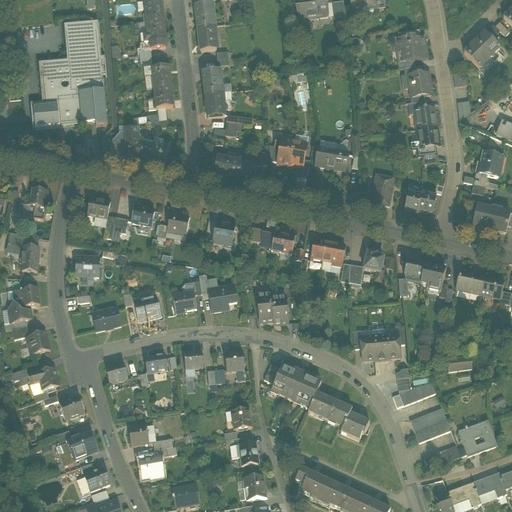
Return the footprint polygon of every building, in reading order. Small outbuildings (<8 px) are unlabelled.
[(298,6),(300,22),(320,19),(320,17),(327,16),(325,0),(294,0),(295,6),(298,6)] [(350,0),(351,9),(373,7),(372,0),(350,0)] [(373,7),(373,11),(385,10),(383,0),(372,0),(373,7)] [(144,4),(145,12),(147,24),(163,22),(161,2),(159,2),(145,4),(144,4)] [(331,5),(333,20),(345,19),(343,3),(331,5)] [(195,7),(198,31),(214,29),(213,22),(214,22),(213,13),(212,13),(211,6),(195,7)] [(511,11),(503,20),(511,29),(511,11)] [(149,45),(150,45),(165,43),(163,22),(147,24),(148,36),(149,45)] [(64,27),(66,44),(99,41),(98,24),(64,27)] [(137,36),(140,37),(148,36),(147,24),(135,26),(137,36)] [(495,29),(505,38),(509,34),(499,24),(495,29)] [(215,36),(214,29),(198,31),(200,54),(216,52),(216,45),(215,36)] [(414,69),(415,69),(414,63),(429,61),(425,37),(420,38),(419,32),(410,33),(411,39),(412,42),(418,41),(424,40),(426,59),(413,61),(413,63),(414,69)] [(485,35),(475,45),(490,60),(500,50),(485,35)] [(149,45),(148,36),(140,37),(141,46),(149,45)] [(398,71),(402,71),(401,62),(402,62),(401,54),(398,55),(396,41),(399,41),(398,39),(394,39),(398,71)] [(402,62),(403,64),(413,63),(413,61),(426,59),(424,40),(418,41),(412,42),(411,39),(399,41),(396,41),(398,55),(401,54),(402,62)] [(63,128),(82,126),(79,95),(104,93),(102,78),(106,77),(104,59),(101,59),(99,41),(66,44),(67,62),(48,64),(39,74),(42,104),(30,105),(31,117),(34,117),(34,122),(62,120),(63,128)] [(166,50),(165,43),(150,45),(150,51),(166,50)] [(479,71),(490,60),(475,45),(464,56),(479,71)] [(112,48),(113,61),(120,61),(120,52),(117,48),(112,48)] [(402,71),(404,70),(414,69),(413,63),(403,64),(402,62),(401,62),(402,71)] [(39,65),(39,74),(48,64),(39,65)] [(153,78),(154,91),(171,89),(168,68),(152,70),(153,78)] [(415,69),(414,69),(404,70),(405,77),(405,78),(407,77),(418,75),(418,68),(415,69)] [(153,78),(152,70),(143,71),(144,79),(145,79),(153,78)] [(202,74),(205,97),(221,95),(220,88),(221,88),(220,79),(219,79),(219,72),(202,74)] [(407,77),(409,91),(411,100),(424,98),(431,97),(430,91),(431,90),(429,76),(427,75),(419,76),(418,75),(407,77)] [(289,85),(297,84),(297,78),(297,77),(289,77),(289,85)] [(403,91),(409,91),(407,77),(405,78),(405,77),(401,78),(403,91)] [(154,91),(153,78),(145,79),(147,92),(154,91)] [(284,81),(276,80),(275,87),(282,89),(284,81)] [(220,88),(221,95),(231,94),(232,94),(231,87),(221,88),(220,88)] [(173,110),(171,89),(154,91),(155,102),(156,111),(157,111),(166,110),(173,110)] [(254,104),(259,95),(253,92),(248,101),(254,104)] [(107,128),(104,93),(79,95),(82,126),(95,125),(95,129),(107,128)] [(231,94),(221,95),(222,103),(223,103),(232,102),(231,94)] [(222,103),(221,95),(205,97),(208,120),(224,119),(223,111),(224,111),(223,103),(222,103)] [(148,112),(156,111),(155,102),(147,102),(148,112)] [(426,111),(425,104),(411,106),(408,106),(409,117),(415,116),(414,112),(426,111)] [(457,105),(459,123),(465,119),(463,104),(457,105)] [(158,117),(158,124),(167,123),(166,110),(157,111),(158,117)] [(415,116),(417,132),(436,129),(434,113),(429,110),(426,111),(414,112),(415,116)] [(32,122),(33,134),(63,132),(63,128),(62,120),(34,122),(32,122)] [(496,138),(511,145),(511,128),(502,124),(496,138)] [(439,148),(436,129),(417,132),(419,150),(420,151),(435,149),(439,148)] [(476,133),(470,131),(468,138),(474,140),(476,133)] [(137,132),(125,134),(126,150),(129,150),(127,158),(128,158),(134,160),(137,146),(138,146),(138,142),(138,141),(138,135),(137,132)] [(128,159),(128,158),(127,158),(129,150),(126,150),(125,134),(119,134),(119,136),(118,136),(118,137),(111,144),(110,145),(110,146),(112,145),(113,160),(126,159),(128,159)] [(296,137),(294,145),(307,147),(308,140),(296,137)] [(351,138),(353,160),(360,160),(358,137),(351,138)] [(153,144),(153,147),(162,149),(164,141),(154,139),(153,144)] [(277,166),(290,168),(294,145),(288,144),(288,142),(276,140),(275,149),(280,150),(277,165),(277,166)] [(149,165),(150,164),(153,147),(153,144),(144,142),(138,141),(138,142),(138,146),(137,146),(134,160),(134,162),(149,165)] [(368,141),(360,142),(361,150),(369,149),(368,141)] [(320,143),(319,151),(329,153),(328,154),(335,155),(336,146),(320,143)] [(307,147),(294,145),(290,168),(303,171),(304,163),(307,147)] [(162,149),(153,147),(150,164),(165,167),(168,150),(162,149)] [(271,164),(277,165),(280,150),(275,149),(269,148),(271,164)] [(417,159),(422,159),(436,157),(435,149),(420,151),(419,150),(416,150),(417,159)] [(315,168),(344,174),(348,156),(339,154),(339,156),(335,155),(328,154),(329,153),(319,151),(315,168)] [(487,178),(497,180),(500,165),(498,165),(500,157),(483,154),(481,165),(480,165),(478,174),(477,176),(487,178)] [(259,157),(261,168),(268,167),(266,157),(259,157)] [(437,157),(436,157),(422,159),(422,166),(438,164),(437,157)] [(214,176),(224,178),(227,161),(217,160),(216,165),(213,164),(212,170),(215,171),(214,176)] [(360,160),(353,160),(351,172),(358,173),(360,160)] [(224,178),(239,181),(242,166),(242,164),(227,161),(224,178)] [(414,172),(410,162),(402,166),(406,175),(414,172)] [(301,180),(307,181),(310,164),(304,163),(303,171),(301,180)] [(257,169),(242,166),(239,181),(238,182),(254,185),(257,169)] [(476,174),(473,187),(485,189),(487,178),(477,176),(478,174),(476,174)] [(371,205),(389,209),(394,181),(376,178),(373,194),(371,205)] [(305,191),(307,181),(301,180),(297,180),(295,190),(305,191)] [(435,195),(441,197),(444,186),(438,185),(435,195)] [(483,198),(485,189),(473,187),(471,195),(483,198)] [(27,207),(35,209),(45,211),(45,210),(43,209),(44,201),(47,202),(48,193),(33,191),(31,200),(29,200),(27,207)] [(417,215),(418,213),(422,195),(409,192),(404,213),(417,215)] [(364,194),(365,206),(371,205),(373,194),(370,193),(364,194)] [(11,205),(17,206),(17,205),(18,205),(20,195),(14,194),(11,205)] [(436,198),(422,195),(418,213),(432,216),(436,198)] [(95,220),(107,222),(108,219),(110,205),(90,202),(87,219),(95,220)] [(43,222),(45,211),(35,209),(33,220),(43,222)] [(472,228),(486,231),(490,214),(491,212),(477,209),(475,215),(473,214),(471,221),(474,221),(472,228)] [(138,227),(151,230),(154,214),(135,210),(132,226),(138,227)] [(501,217),(490,214),(486,231),(505,236),(510,216),(501,214),(501,217)] [(175,234),(186,236),(189,221),(175,218),(175,220),(170,219),(167,232),(175,233),(175,234)] [(115,220),(108,219),(107,222),(106,231),(104,239),(111,241),(113,234),(115,220)] [(107,222),(95,220),(94,229),(106,231),(107,222)] [(113,234),(118,235),(121,221),(115,220),(113,234)] [(128,223),(121,221),(118,235),(120,236),(125,237),(128,223)] [(220,246),(231,248),(234,229),(216,225),(213,242),(221,243),(220,246)] [(150,237),(151,230),(138,227),(137,234),(150,237)] [(157,244),(164,245),(165,240),(167,232),(159,230),(157,244)] [(260,244),(262,233),(253,231),(251,243),(260,244)] [(260,245),(272,247),(274,235),(275,236),(275,234),(263,231),(262,233),(260,244),(260,245)] [(167,232),(165,240),(184,244),(186,236),(175,234),(175,233),(167,232)] [(119,244),(120,236),(118,235),(113,234),(111,241),(111,243),(119,244)] [(17,237),(10,235),(7,250),(14,251),(16,243),(17,237)] [(295,239),(275,236),(274,235),(272,247),(271,251),(271,253),(280,255),(291,257),(292,257),(295,239)] [(38,241),(27,239),(26,245),(24,244),(24,249),(38,249),(38,241)] [(24,244),(16,243),(14,251),(24,253),(24,249),(24,244)] [(313,262),(322,264),(326,245),(314,243),(310,264),(313,264),(313,262)] [(326,245),(322,264),(331,266),(331,268),(336,269),(341,270),(345,248),(326,245)] [(22,273),(37,274),(38,249),(24,249),(24,253),(24,266),(22,266),(22,273)] [(24,266),(24,253),(14,251),(7,250),(6,254),(22,257),(22,266),(24,266)] [(294,264),(301,265),(302,262),(303,254),(296,253),(294,264)] [(375,283),(381,284),(384,273),(381,272),(383,260),(376,258),(376,256),(367,254),(364,270),(363,271),(377,274),(375,283)] [(291,257),(280,255),(279,262),(289,264),(291,257)] [(126,258),(118,257),(116,267),(124,269),(126,258)] [(94,279),(99,280),(99,261),(76,260),(75,276),(82,276),(82,279),(94,279)] [(396,263),(386,261),(384,271),(394,273),(396,263)] [(308,263),(302,262),(301,265),(300,274),(306,275),(308,263)] [(420,283),(421,283),(425,267),(406,263),(403,276),(404,279),(415,281),(420,283)] [(301,265),(294,264),(293,272),(300,274),(301,265)] [(331,266),(322,264),(321,271),(335,274),(336,269),(331,268),(331,266)] [(340,284),(349,286),(349,280),(350,268),(344,267),(340,284)] [(445,271),(425,267),(421,283),(420,287),(427,288),(426,292),(440,295),(445,271)] [(364,270),(350,268),(349,280),(349,286),(360,288),(363,271),(364,270)] [(456,293),(475,297),(479,278),(460,274),(456,293)] [(199,279),(200,285),(202,296),(202,297),(209,296),(208,292),(209,292),(208,283),(207,278),(199,279)] [(485,279),(479,278),(475,297),(480,299),(481,296),(485,279)] [(504,284),(485,279),(481,296),(499,300),(500,301),(502,294),(504,284)] [(216,281),(208,283),(209,292),(218,291),(216,281)] [(399,282),(400,299),(408,298),(407,283),(404,282),(399,282)] [(185,287),(186,296),(193,295),(195,294),(194,286),(194,285),(185,287)] [(439,300),(445,301),(447,291),(448,287),(442,286),(439,300)] [(209,296),(212,315),(221,314),(220,308),(228,307),(237,306),(234,288),(218,291),(209,292),(208,292),(209,296)] [(23,301),(24,309),(40,307),(37,290),(13,293),(15,302),(15,303),(18,303),(18,302),(23,301)] [(453,292),(447,291),(445,301),(444,303),(450,304),(453,292)] [(509,308),(511,300),(511,296),(502,294),(500,301),(499,300),(497,306),(509,308)] [(123,296),(125,307),(131,306),(129,295),(123,296)] [(172,298),(175,317),(186,316),(186,313),(196,311),(193,295),(186,296),(172,298)] [(260,326),(273,324),(274,324),(271,300),(272,300),(271,296),(257,298),(260,326)] [(76,299),(77,306),(89,304),(89,298),(76,299)] [(285,299),(272,300),(271,300),(274,324),(273,324),(274,328),(288,327),(285,299)] [(148,320),(148,322),(160,320),(156,301),(135,306),(138,322),(148,320)] [(8,312),(10,326),(26,323),(32,321),(31,313),(22,314),(14,306),(8,312)] [(91,316),(96,334),(105,332),(105,333),(112,331),(112,330),(121,328),(117,310),(91,316)] [(10,326),(12,332),(27,329),(26,323),(10,326)] [(29,338),(27,329),(12,332),(14,342),(26,339),(29,338)] [(398,336),(399,348),(405,347),(403,329),(397,330),(397,336),(398,336)] [(30,346),(33,357),(49,353),(45,334),(29,338),(26,339),(28,347),(30,346)] [(353,334),(354,352),(361,352),(360,340),(361,340),(360,334),(353,334)] [(397,336),(385,338),(388,361),(400,360),(399,348),(398,336),(397,336)] [(388,362),(388,361),(385,338),(373,339),(375,363),(375,364),(388,362)] [(371,363),(375,363),(373,339),(361,340),(360,340),(361,352),(362,364),(368,363),(371,363)] [(30,346),(28,347),(29,350),(21,352),(23,359),(33,357),(30,346)] [(184,355),(185,371),(195,371),(203,370),(202,354),(191,355),(184,355)] [(225,355),(226,374),(236,373),(244,372),(243,355),(235,356),(234,355),(225,355)] [(145,360),(147,376),(153,375),(167,373),(165,358),(155,360),(155,359),(145,360)] [(447,361),(448,374),(472,370),(470,359),(447,361)] [(106,371),(110,386),(127,382),(123,365),(113,368),(114,369),(106,371)] [(264,382),(274,387),(281,371),(271,367),(264,382)] [(295,401),(311,408),(316,396),(321,385),(282,368),(281,371),(274,387),(272,391),(279,394),(278,397),(294,403),(295,401)] [(493,368),(486,369),(487,380),(494,379),(493,368)] [(12,376),(15,383),(19,382),(28,378),(28,377),(29,377),(26,371),(12,376)] [(55,371),(38,375),(40,385),(42,392),(59,388),(55,371)] [(195,371),(185,371),(186,380),(195,379),(195,371)] [(396,376),(396,382),(408,380),(408,371),(401,372),(398,376),(396,376)] [(245,383),(244,372),(236,373),(237,384),(245,383)] [(216,386),(219,386),(217,373),(208,374),(209,387),(216,386)] [(30,387),(40,385),(38,375),(29,377),(28,377),(28,378),(30,385),(30,387)] [(147,376),(146,376),(148,385),(155,384),(153,375),(147,376)] [(139,377),(142,390),(149,389),(148,385),(146,376),(139,377)] [(427,377),(412,380),(413,388),(429,385),(427,377)] [(22,388),(30,385),(28,378),(19,382),(22,388)] [(408,380),(396,382),(399,397),(406,394),(410,393),(408,380)] [(30,387),(34,397),(42,395),(42,392),(40,385),(30,387)] [(431,385),(425,387),(429,398),(436,396),(431,385)] [(423,401),(429,398),(425,387),(418,390),(423,401)] [(418,390),(412,392),(417,404),(423,401),(418,390)] [(410,393),(406,394),(410,406),(417,404),(412,392),(410,393)] [(36,404),(43,402),(49,400),(47,393),(42,395),(34,397),(36,404)] [(403,409),(410,406),(406,394),(399,397),(403,409)] [(352,411),(316,396),(311,408),(308,415),(316,419),(317,416),(324,419),(323,422),(328,424),(329,421),(336,425),(335,427),(343,430),(341,435),(356,442),(359,436),(363,437),(369,425),(350,416),(352,411)] [(403,409),(399,397),(392,400),(396,411),(403,409)] [(49,400),(43,402),(45,408),(58,404),(56,398),(49,400)] [(502,398),(493,403),(497,410),(506,404),(502,398)] [(60,406),(65,422),(84,415),(78,399),(60,406)] [(145,412),(137,407),(133,413),(141,418),(145,412)] [(231,414),(234,432),(251,430),(248,411),(231,414)] [(440,425),(446,422),(442,411),(435,413),(440,425)] [(433,427),(440,425),(435,413),(429,416),(433,427)] [(427,430),(433,427),(429,416),(422,418),(427,430)] [(466,457),(467,459),(496,448),(485,416),(476,419),(478,422),(473,424),(475,428),(458,434),(463,450),(466,457)] [(420,432),(427,430),(422,418),(416,421),(420,432)] [(414,435),(420,432),(416,421),(410,423),(414,435)] [(446,422),(440,425),(444,436),(450,433),(446,422)] [(440,425),(433,427),(438,438),(444,436),(440,425)] [(433,427),(427,430),(431,441),(438,438),(433,427)] [(153,428),(146,429),(149,446),(153,445),(156,444),(153,428)] [(128,432),(131,448),(149,446),(146,429),(128,432)] [(427,430),(420,432),(425,443),(431,441),(427,430)] [(420,432),(414,435),(418,446),(425,443),(420,432)] [(67,446),(73,463),(97,454),(95,450),(96,450),(91,437),(90,437),(89,433),(79,437),(80,439),(72,442),(71,440),(65,442),(67,446)] [(57,438),(61,448),(67,446),(65,442),(71,440),(69,434),(57,438)] [(225,443),(234,441),(237,441),(236,434),(224,436),(225,443)] [(247,440),(237,441),(234,441),(235,448),(239,447),(248,446),(247,440)] [(153,445),(154,448),(165,446),(167,451),(173,450),(172,442),(156,444),(153,445)] [(239,447),(240,459),(241,468),(259,465),(256,445),(248,446),(239,447)] [(72,463),(73,463),(67,446),(61,448),(57,450),(64,470),(73,466),(72,463)] [(232,460),(240,459),(239,447),(235,448),(230,449),(232,460)] [(456,448),(451,450),(455,462),(461,459),(458,452),(456,448)] [(167,451),(168,459),(177,458),(176,450),(167,451)] [(450,464),(455,462),(451,450),(445,452),(450,464)] [(463,450),(458,452),(461,459),(466,457),(463,450)] [(168,459),(167,451),(155,453),(156,461),(160,460),(168,459)] [(443,466),(450,464),(445,452),(438,455),(443,466)] [(436,469),(443,466),(438,455),(431,458),(436,469)] [(429,472),(436,469),(431,458),(424,461),(429,472)] [(139,463),(142,481),(163,477),(160,460),(156,461),(139,463)] [(81,470),(84,478),(95,474),(92,466),(81,470)] [(300,494),(320,503),(329,484),(301,471),(295,483),(304,487),(300,494)] [(84,478),(85,480),(77,483),(82,496),(90,494),(110,487),(104,473),(100,475),(99,472),(95,474),(84,478)] [(511,474),(500,479),(505,492),(511,489),(511,474)] [(507,497),(505,492),(500,479),(499,475),(473,485),(478,499),(495,493),(497,500),(507,497)] [(249,502),(249,503),(252,502),(267,500),(267,499),(265,500),(262,478),(264,478),(243,480),(244,484),(245,491),(248,491),(249,502)] [(219,484),(211,479),(206,487),(214,492),(219,484)] [(237,485),(240,503),(246,502),(245,491),(244,484),(237,485)] [(352,511),(360,498),(329,484),(320,503),(339,511),(352,511)] [(481,506),(478,499),(473,485),(447,494),(453,508),(468,502),(471,510),(481,506)] [(173,501),(175,511),(199,506),(194,487),(170,492),(172,499),(171,499),(172,502),(173,501)] [(106,493),(91,498),(94,505),(109,500),(106,493)] [(481,506),(497,500),(495,493),(478,499),(481,506)] [(454,511),(453,508),(447,494),(435,499),(440,511),(439,511),(454,511)] [(390,511),(360,498),(352,511),(390,511)] [(240,503),(241,510),(253,508),(252,502),(249,503),(249,502),(246,502),(240,503)] [(467,511),(471,511),(471,510),(468,502),(453,508),(454,511),(467,511)] [(119,511),(117,503),(96,511),(92,511),(119,511)]
